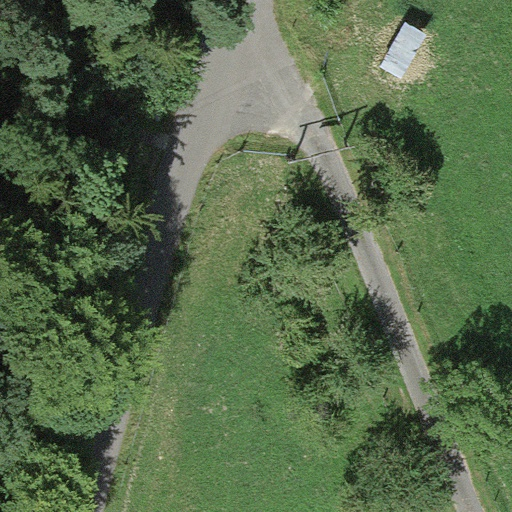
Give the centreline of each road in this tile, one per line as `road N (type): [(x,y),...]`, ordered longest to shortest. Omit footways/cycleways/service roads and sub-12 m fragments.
road 1 (unclassified): [(71,511),(231,0)]
road 2 (track): [(461,511),(373,283),(308,145),(215,49)]
